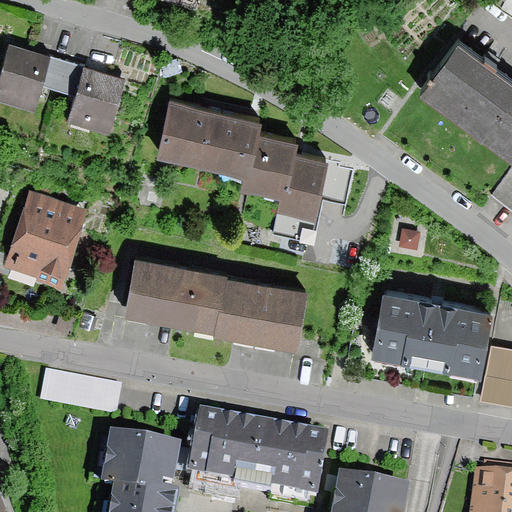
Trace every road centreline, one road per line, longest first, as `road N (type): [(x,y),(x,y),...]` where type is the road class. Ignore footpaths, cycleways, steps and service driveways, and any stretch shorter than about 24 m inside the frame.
road 1 (residential): [(511,258),(377,157),(247,76),(35,0)]
road 2 (residential): [(0,340),(511,433)]
